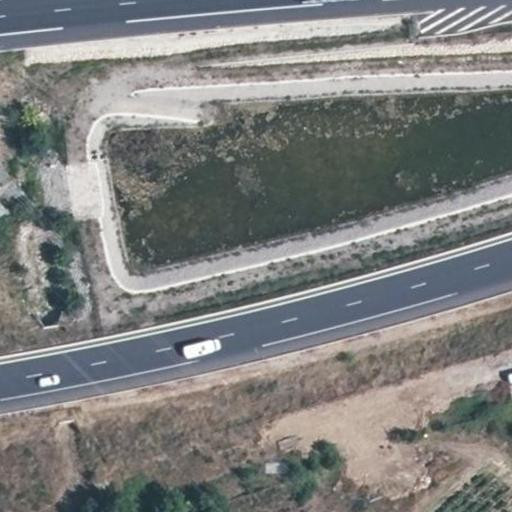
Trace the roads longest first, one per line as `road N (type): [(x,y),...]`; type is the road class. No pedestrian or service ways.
road 1 (motorway): [(0,382),(289,320),(511,257)]
road 2 (track): [(160,455),(511,358)]
